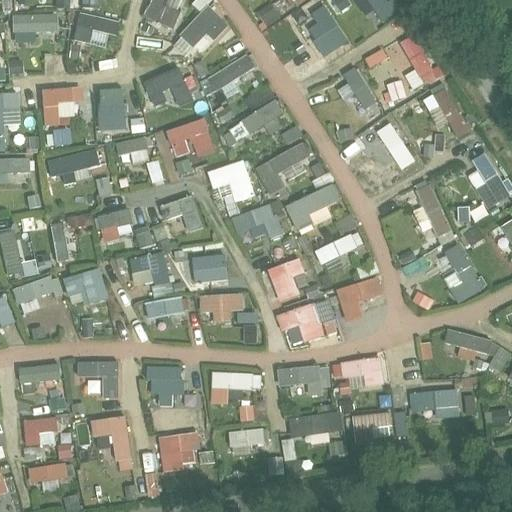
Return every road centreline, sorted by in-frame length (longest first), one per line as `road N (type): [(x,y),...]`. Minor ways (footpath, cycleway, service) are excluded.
road 1 (residential): [(284,351),(204,188),(134,204)]
road 2 (unclassified): [(511,477),(264,511)]
road 3 (residential): [(146,0),(125,79),(30,86)]
road 4 (residential): [(295,94),(367,213)]
road 5 (residential): [(132,347),(268,352)]
road 6 (residential): [(367,213),(407,334)]
road 7 (residential): [(5,356),(132,347)]
